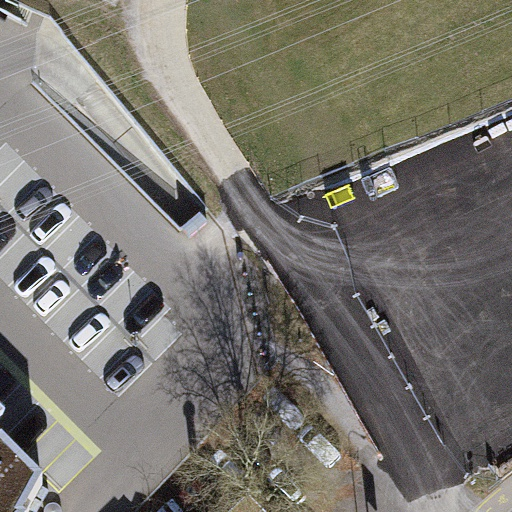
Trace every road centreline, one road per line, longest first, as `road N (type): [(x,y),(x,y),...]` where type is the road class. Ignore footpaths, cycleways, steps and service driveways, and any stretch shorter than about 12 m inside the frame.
road 1 (track): [(149,0),(144,24),(164,68),(348,331),(383,431),(440,511)]
road 2 (unknown): [(185,391),(161,440),(104,511)]
